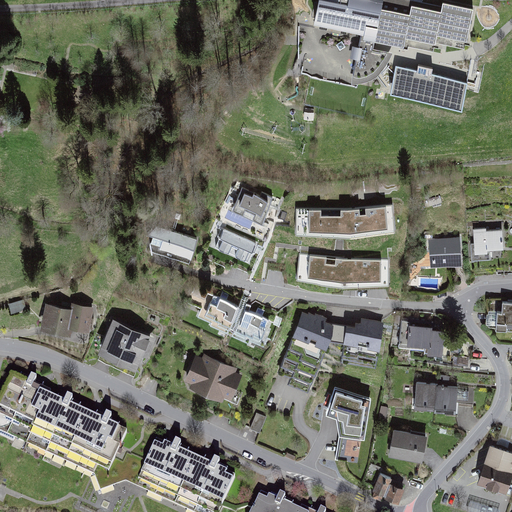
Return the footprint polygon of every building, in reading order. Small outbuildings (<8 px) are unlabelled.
[(318,0),(315,18),(364,28),(357,59),(360,60),(357,74),(360,74),(362,74),(365,73),(367,72),(374,39),(404,45),(406,36),(435,42),(437,34),(466,39),(473,8),(443,2),(442,6),(410,0),(318,0)] [(396,64),(390,91),(462,106),(467,80),(432,72),(433,67),(418,64),(417,69),(396,64)] [(266,223),(276,199),(243,185),(233,209),(266,223)] [(393,215),(392,204),(348,208),(296,208),(296,219),(304,219),(303,229),(321,230),(321,228),(343,228),(343,234),(358,234),(357,227),(378,225),(379,227),(388,226),(387,215),(393,215)] [(183,266),(193,242),(160,229),(150,252),(183,266)] [(502,229),(473,231),(475,263),(504,261),(502,229)] [(243,268),(253,244),(219,231),(209,254),(243,268)] [(461,239),(430,241),(432,270),(463,269),(461,239)] [(344,258),(299,253),(298,264),(305,265),(304,275),(314,276),(314,274),(336,277),(335,284),(350,285),(350,278),(372,278),(371,280),(381,280),(381,269),(389,269),(389,258),(344,258)] [(273,324),(187,287),(183,296),(191,300),(189,306),(205,313),(201,321),(261,348),(273,324)] [(85,339),(93,307),(73,302),(72,309),(46,303),(40,329),(85,339)] [(511,331),(511,306),(496,305),(495,331),(511,331)] [(326,352),(335,329),(302,315),(292,338),(326,352)] [(400,331),(431,334),(431,328),(432,322),(401,319),(400,331)] [(142,371),(155,339),(112,321),(99,352),(142,371)] [(378,350),(381,325),(360,322),(360,326),(355,325),(354,329),(345,328),(343,346),(378,350)] [(430,339),(443,340),(443,332),(436,325),(433,328),(431,328),(431,334),(430,339)] [(431,334),(400,331),(399,345),(425,347),(425,343),(430,344),(430,339),(431,334)] [(326,352),(292,338),(277,374),(310,388),(326,352)] [(443,340),(430,339),(430,344),(425,343),(425,347),(424,350),(441,352),(443,340)] [(378,350),(343,346),(340,366),(376,371),(378,350)] [(237,390),(243,376),(237,373),(238,370),(207,357),(205,360),(194,355),(183,381),(192,385),(190,391),(223,405),(224,401),(237,407),(240,401),(237,399),(240,391),(237,390)] [(468,365),(468,357),(453,356),(453,364),(468,365)] [(96,469),(108,443),(111,445),(118,429),(111,426),(113,421),(107,419),(104,424),(71,409),(73,406),(66,403),(65,406),(33,392),(37,383),(31,380),(27,389),(8,381),(0,397),(0,421),(33,436),(26,449),(86,476),(91,466),(96,469)] [(435,408),(437,385),(437,384),(417,382),(415,405),(424,405),(424,407),(435,408)] [(437,385),(435,408),(435,410),(446,411),(446,408),(455,409),(457,387),(437,385)] [(380,403),(335,390),(328,413),(373,426),(380,403)] [(421,462),(425,437),(395,432),(391,457),(421,462)] [(218,511),(231,484),(225,481),(227,475),(217,471),(219,466),(213,463),(210,468),(177,453),(179,450),(173,447),(171,451),(155,444),(134,490),(182,511),(218,511)] [(511,479),(511,452),(489,447),(479,486),(508,494),(511,479)] [(371,496),(386,502),(395,479),(380,473),(371,496)] [(401,508),(411,485),(395,479),(386,502),(401,508)] [(293,511),(283,507),(284,504),(278,501),(276,504),(261,497),(253,511),(293,511)]
